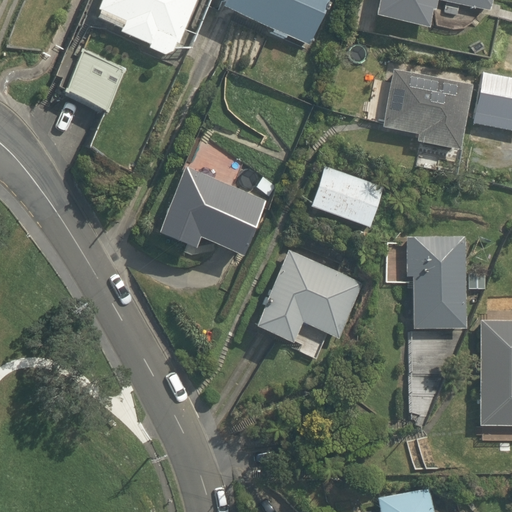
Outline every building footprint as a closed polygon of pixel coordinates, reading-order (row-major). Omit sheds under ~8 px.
[(193,0),(99,0),(89,24),(166,60),(193,0)] [(325,0),(223,0),(216,19),(304,54),(325,0)] [(491,0),(373,0),(369,21),(431,35),(437,5),(488,16),(491,0)] [(130,73),(77,49),(56,95),(109,119),(130,73)] [(384,73),(376,128),(410,133),(408,145),(464,153),(474,86),(384,73)] [(183,163),(149,231),(192,253),(197,242),(235,262),(264,204),(183,163)] [(383,184),(322,164),(307,208),(368,229),(383,184)] [(405,428),(427,429),(459,337),(467,237),(403,235),(402,279),(411,279),(405,428)] [(334,342),(362,278),(284,243),(247,327),(292,347),(301,327),(334,342)] [(511,321),(477,320),(472,430),(511,431),(511,321)] [(431,511),(428,488),(375,497),(377,511),(431,511)]
